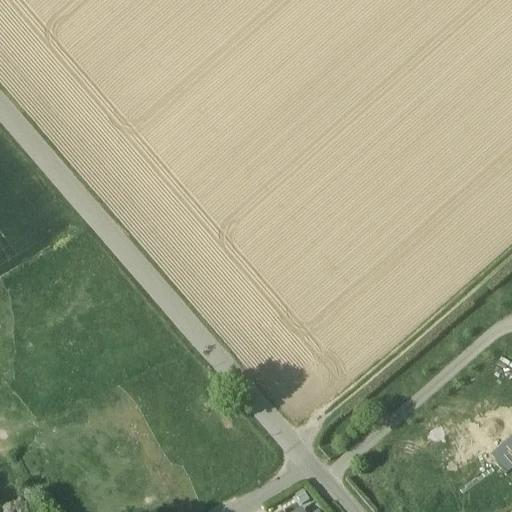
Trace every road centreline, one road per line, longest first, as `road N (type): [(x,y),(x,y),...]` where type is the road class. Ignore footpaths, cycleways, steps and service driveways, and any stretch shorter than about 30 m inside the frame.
road 1 (residential): [(311,467),(0,104)]
road 2 (track): [(511,273),(302,456)]
